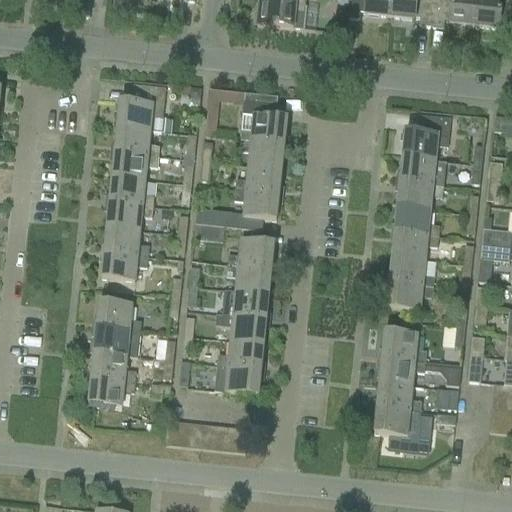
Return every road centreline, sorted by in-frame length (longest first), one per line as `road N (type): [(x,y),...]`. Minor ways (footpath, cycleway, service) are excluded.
road 1 (residential): [(367,74),(354,122),(318,161),(285,479)]
road 2 (residential): [(91,47),(76,105),(26,125),(0,391)]
road 3 (residential): [(0,449),(215,471)]
road 4 (residential): [(285,479),(463,500)]
road 5 (residential): [(201,58),(367,74)]
road 6 (residential): [(367,74),(511,89)]
